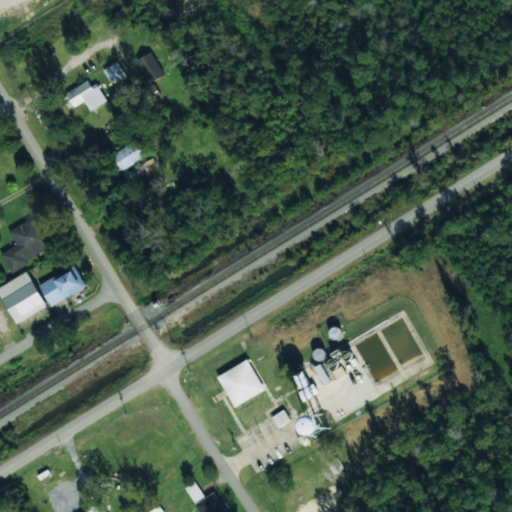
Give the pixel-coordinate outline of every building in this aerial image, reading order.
[(135,61),(148,84),(164,75),(152,52),(135,61)] [(111,83),(125,75),(118,61),(103,69),(111,83)] [(70,109),(84,100),(90,111),(106,102),(92,78),(62,95),(70,109)] [(146,156),(137,140),(109,156),(118,172),(146,156)] [(0,254),(10,272),(52,248),(35,216),(8,231),(16,245),(0,254)] [(39,284),(51,306),(86,286),(75,265),(39,284)] [(46,308),(29,272),(0,284),(0,292),(14,323),(46,308)] [(314,350),(315,360),(326,359),(324,349),(314,350)] [(235,407),(265,389),(248,359),(218,376),(235,407)] [(298,389),(309,385),(304,371),(293,375),(298,389)] [(303,401),(318,392),(313,383),(298,391),(303,401)] [(277,427),(290,421),(284,410),(272,416),(277,427)] [(195,504),(200,511),(226,511),(214,492),(195,504)] [(103,511),(98,503),(82,511),(103,511)]
